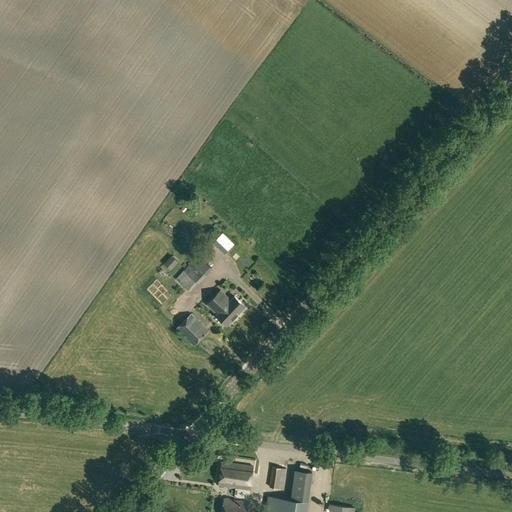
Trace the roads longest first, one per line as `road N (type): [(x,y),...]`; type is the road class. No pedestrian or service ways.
road 1 (unclassified): [(195,434),(511,83)]
road 2 (unclassified): [(511,476),(195,434)]
road 3 (unclassified): [(195,434),(0,410)]
